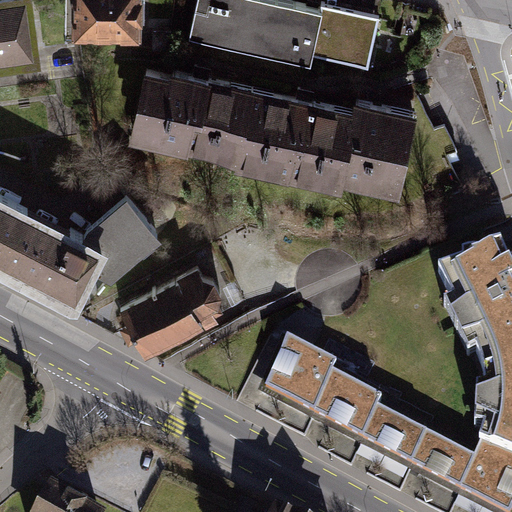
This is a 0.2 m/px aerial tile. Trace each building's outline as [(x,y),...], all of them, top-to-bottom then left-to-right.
[(0,64),(34,61),(27,0),(15,0),(0,2),(0,64)] [(141,0),(72,0),(74,45),(143,43),(141,0)] [(324,14),(260,0),(198,0),(190,40),(312,67),(314,59),(324,14)] [(369,71),(380,21),(325,9),(324,14),(314,59),(369,71)] [(147,62),(129,142),(401,198),(417,115),(358,100),(356,106),(147,62)] [(99,250),(0,201),(0,266),(73,303),(99,250)] [(511,511),(511,263),(507,252),(489,259),(483,257),(478,257),(466,259),(466,266),(442,275),(457,305),(448,309),(472,360),(481,356),(486,371),(490,391),(482,392),(479,431),(489,433),(484,445),(478,459),(382,411),(385,402),(337,378),(340,369),(290,343),(267,391),(498,511),(511,511)] [(194,267),(121,305),(147,354),(205,323),(208,329),(223,321),(217,311),(224,294),(216,278),(197,273),(194,267)] [(88,511),(50,489),(36,511),(88,511)]
